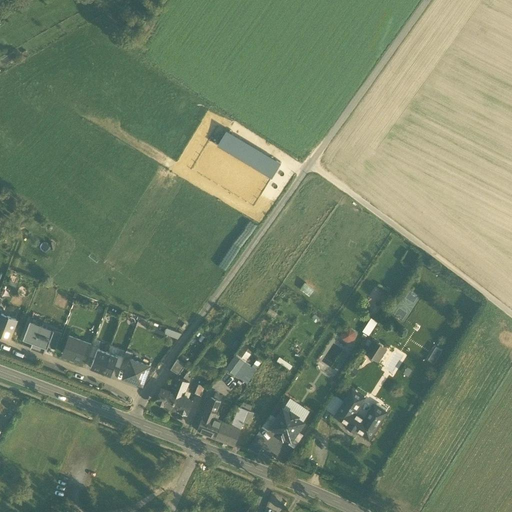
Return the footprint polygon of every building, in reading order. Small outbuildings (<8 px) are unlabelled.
[(219,146),(262,171),(270,158),(227,132),(219,146)] [(280,164),(270,158),(262,171),(261,172),(271,177),(272,178),(280,164)] [(314,289),(305,282),(299,289),(309,296),(314,289)] [(277,313),(270,308),(266,313),(274,318),(277,313)] [(0,333),(9,338),(16,319),(1,313),(0,315),(0,333)] [(377,321),(371,317),(362,331),(368,335),(377,321)] [(54,329),(30,320),(23,338),(33,341),(30,348),(43,353),(46,347),(47,347),(48,346),(52,335),(54,329)] [(164,333),(178,339),(182,333),(167,327),(164,333)] [(351,328),(345,328),(341,333),(342,338),(346,341),(352,341),(356,336),(355,331),(351,328)] [(62,332),(54,329),(52,335),(59,338),(62,332)] [(48,346),(55,349),(59,338),(52,335),(48,346)] [(62,353),(80,360),(83,353),(87,342),(69,335),(62,353)] [(93,344),(87,342),(83,353),(89,355),(93,344)] [(367,352),(378,359),(384,349),(373,342),(367,352)] [(236,355),(240,358),(246,350),(249,346),(244,343),(236,355)] [(89,355),(94,357),(98,348),(99,346),(93,344),(89,355)] [(111,344),(108,352),(118,356),(118,354),(124,356),(126,350),(111,344)] [(442,350),(435,346),(431,353),(438,358),(442,350)] [(108,352),(98,348),(94,357),(90,367),(100,371),(108,352)] [(120,366),(127,369),(131,358),(133,352),(126,349),(126,350),(124,356),(120,366)] [(243,361),(245,362),(251,354),(246,350),(240,358),(243,361)] [(118,356),(108,352),(100,371),(110,375),(114,365),(118,356)] [(182,353),(179,358),(186,362),(189,358),(182,353)] [(434,363),(438,358),(431,353),(427,359),(434,363)] [(118,356),(114,365),(120,367),(120,366),(124,356),(118,354),(118,356)] [(226,368),(234,374),(243,361),(240,358),(236,355),(226,368)] [(279,357),(276,361),(289,370),(293,365),(279,357)] [(142,383),(149,365),(131,358),(127,369),(124,376),(142,383)] [(170,369),(179,374),(186,363),(177,358),(170,369)] [(234,374),(241,379),(251,365),(245,362),(243,361),(234,374)] [(358,369),(351,364),(346,372),(354,376),(358,369)] [(241,379),(248,384),(258,370),(251,365),(241,379)] [(412,369),(407,366),(403,373),(408,376),(412,369)] [(173,392),(177,394),(183,379),(180,378),(180,377),(179,377),(176,376),(176,377),(173,385),(174,387),(175,388),(173,392)] [(189,381),(186,380),(183,379),(177,394),(180,395),(182,390),(183,391),(186,390),(189,381)] [(196,394),(201,396),(205,386),(200,384),(196,394)] [(156,401),(171,407),(177,394),(173,392),(171,391),(161,388),(156,401)] [(358,431),(369,438),(386,412),(374,404),(365,419),(354,412),(364,397),(352,390),(344,402),(335,416),(346,423),(345,424),(357,433),(358,431)] [(180,395),(177,394),(171,407),(187,413),(192,400),(183,396),(180,395)] [(325,408),(335,416),(344,402),(333,395),(325,408)] [(204,414),(210,417),(217,399),(212,396),(204,414)] [(290,398),(283,408),(289,412),(291,411),(297,415),(296,417),(303,421),(310,411),(290,398)] [(217,399),(210,417),(214,418),(221,400),(217,399)] [(248,410),(250,411),(252,405),(243,401),(241,407),(248,410)] [(231,425),(235,426),(240,412),(246,415),(248,410),(241,407),(238,406),(231,425)] [(284,435),(291,439),(296,431),(303,421),(296,417),(297,415),(291,411),(289,412),(283,408),(276,419),(271,426),(277,430),(275,433),(277,434),(278,432),(283,435),(281,437),(283,438),(284,435)] [(243,421),(250,424),(254,412),(250,411),(248,410),(246,415),(243,421)] [(235,426),(240,429),(243,421),(246,415),(240,412),(235,426)] [(198,430),(216,437),(222,422),(214,418),(210,417),(204,414),(198,430)] [(269,429),(271,426),(276,419),(273,417),(274,416),(270,414),(263,425),(269,429)] [(231,425),(222,422),(216,437),(234,445),(240,429),(235,426),(231,425)] [(296,431),(291,439),(289,443),(295,447),(302,435),(296,431)] [(253,441),(247,449),(258,453),(262,447),(253,441)]
